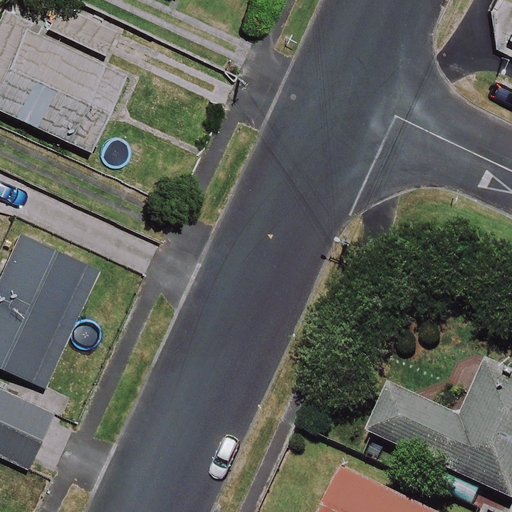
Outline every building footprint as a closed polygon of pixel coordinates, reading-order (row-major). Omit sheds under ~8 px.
[(119,33),(61,6),(50,31),(108,57),(119,33)] [(43,30),(5,12),(0,21),(0,109),(90,153),(126,79),(39,38),(43,30)] [(164,159),(123,141),(111,170),(152,187),(164,159)] [(96,265),(19,233),(0,279),(0,366),(47,386),(96,265)] [(427,387),(408,400),(391,393),(371,439),(511,502),(511,510),(511,511),(511,373),(491,364),(472,356),(453,399),(427,387)] [(0,392),(0,457),(51,482),(64,454),(43,444),(55,418),(0,392)] [(427,511),(339,469),(318,511),(427,511)]
